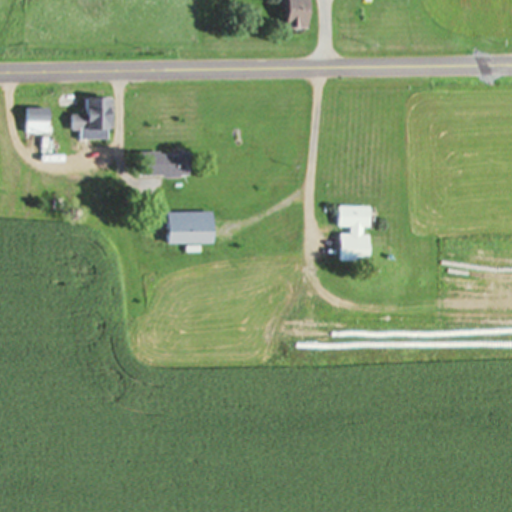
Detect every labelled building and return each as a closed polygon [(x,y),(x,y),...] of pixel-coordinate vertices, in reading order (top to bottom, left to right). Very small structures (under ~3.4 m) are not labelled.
[(302,29),(302,0),(281,0),(281,29),(302,29)] [(106,98),(82,98),(82,112),(68,112),(68,133),(78,133),(78,142),(106,142),(106,98)] [(46,135),(46,109),(24,109),(24,135),(46,135)] [(187,178),(187,154),(135,154),(135,178),(187,178)] [(365,208),(334,207),(334,229),(345,230),(345,235),(336,234),(335,263),(365,263),(365,208)] [(163,214),(163,245),(209,245),(209,214),(163,214)] [(511,258),(511,245),(445,245),(445,258),(511,258)] [(511,263),(447,262),(446,274),(511,275),(511,263)] [(511,279),(450,278),(450,290),(511,291),(511,279)] [(447,307),(511,308),(511,296),(448,295),(447,307)] [(511,331),(511,320),(470,320),(470,331),(511,331)] [(509,338),(474,338),(474,350),(509,350),(509,338)]
